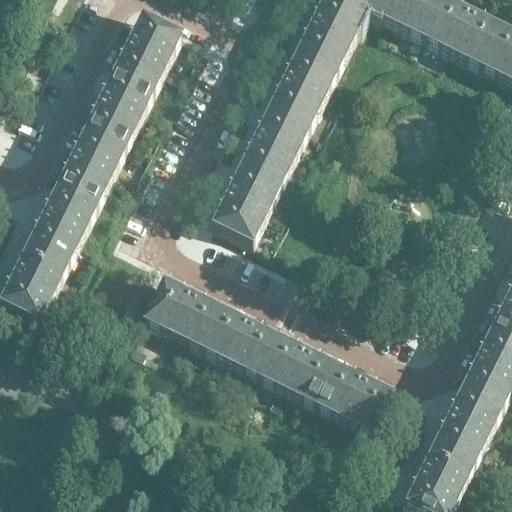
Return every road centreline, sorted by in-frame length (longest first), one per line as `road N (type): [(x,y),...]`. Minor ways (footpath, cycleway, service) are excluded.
road 1 (residential): [(156,260),(432,397),(511,242)]
road 2 (residential): [(126,0),(30,191),(0,176)]
road 3 (residential): [(156,260),(255,54)]
road 4 (residential): [(255,54),(144,0)]
